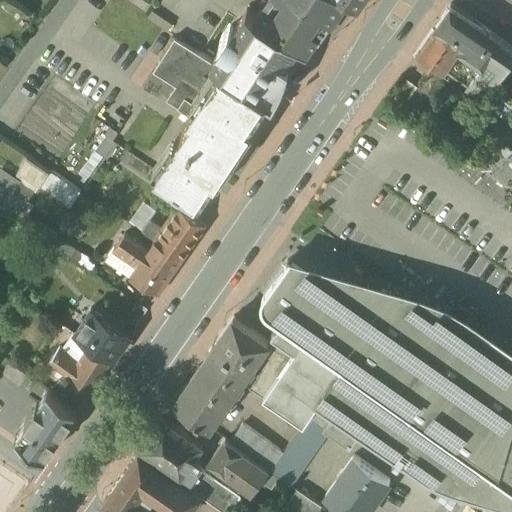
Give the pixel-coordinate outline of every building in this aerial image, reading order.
[(264,0),(256,13),(256,14),(299,44),(308,50),(319,34),(320,35),(331,19),(333,21),(347,0),(264,0)] [(299,44),(256,14),(256,13),(248,8),(234,29),(231,26),(219,43),(223,46),(212,61),(222,66),(270,99),(274,102),(279,93),(283,86),(287,77),(290,66),(289,64),(299,44)] [(466,23),(451,13),(445,13),(435,27),(461,46),(459,49),(461,51),(483,67),(498,78),(511,58),(511,47),(471,19),(466,23)] [(461,51),(458,56),(456,55),(459,49),(461,46),(435,27),(416,55),(443,74),(446,70),(475,90),(486,75),(480,71),(483,67),(461,51)] [(212,61),(175,38),(154,70),(176,85),(167,100),(187,115),(222,66),(212,61)] [(192,118),(235,149),(270,99),(222,66),(187,115),(192,118)] [(511,88),(501,80),(491,92),(511,107),(511,88)] [(235,149),(192,118),(156,169),(163,174),(189,192),(199,200),(235,149)] [(107,137),(96,152),(107,160),(118,145),(107,137)] [(28,160),(19,175),(74,205),(82,190),(28,160)] [(189,192),(163,174),(155,186),(182,203),(189,192)] [(206,226),(178,206),(162,227),(151,219),(143,231),(155,240),(154,241),(182,260),(206,226)] [(154,241),(148,250),(125,235),(115,249),(137,265),(131,274),(159,294),(182,260),(154,241)] [(87,260),(75,252),(71,258),(83,266),(87,260)] [(399,298),(310,272),(308,275),(288,260),(264,294),(263,296),(262,298),(262,302),(263,306),(263,307),(264,310),(267,313),(282,323),(275,334),(273,332),(271,335),(272,336),(333,379),(310,414),(331,429),(351,443),(358,432),(421,474),(428,479),(436,483),(446,487),(455,491),(511,507),(511,374),(502,367),(507,360),(489,347),(484,355),(434,320),(440,312),(423,300),(417,307),(408,302),(399,298)] [(83,318),(45,292),(35,307),(73,332),(83,318)] [(126,308),(115,301),(96,328),(92,326),(84,338),(87,340),(87,341),(90,343),(113,359),(141,319),(136,316),(139,312),(128,305),(126,308)] [(269,341),(234,316),(206,356),(242,381),(269,341)] [(333,379),(272,336),(269,341),(242,381),(304,423),(310,414),(333,379)] [(90,343),(79,360),(60,347),(49,363),(90,392),(113,359),(90,343)] [(242,381),(206,356),(174,402),(210,427),(242,381)] [(7,377),(0,387),(0,416),(46,447),(72,410),(40,389),(37,395),(7,377)] [(90,392),(72,379),(67,387),(59,382),(53,391),(78,409),(90,392)] [(304,423),(270,471),(292,485),(331,429),(310,414),(304,423)] [(204,444),(164,417),(142,448),(188,481),(186,484),(201,495),(225,511),(228,511),(241,495),(199,466),(197,468),(190,463),(204,444)] [(282,452),(243,423),(230,441),(269,470),(270,470),(282,452)] [(230,441),(226,438),(208,463),(251,494),(269,470),(230,441)] [(186,484),(139,451),(125,471),(146,486),(144,490),(155,498),(154,499),(172,511),(190,511),(201,495),(186,484)] [(355,455),(326,496),(347,511),(367,511),(390,480),(355,455)] [(6,511),(25,485),(0,467),(0,510),(2,511),(6,511)] [(146,486),(125,471),(105,500),(123,511),(158,511),(149,506),(154,499),(155,498),(144,490),(146,486)] [(324,511),(327,508),(298,488),(284,507),(291,511),(324,511)]
